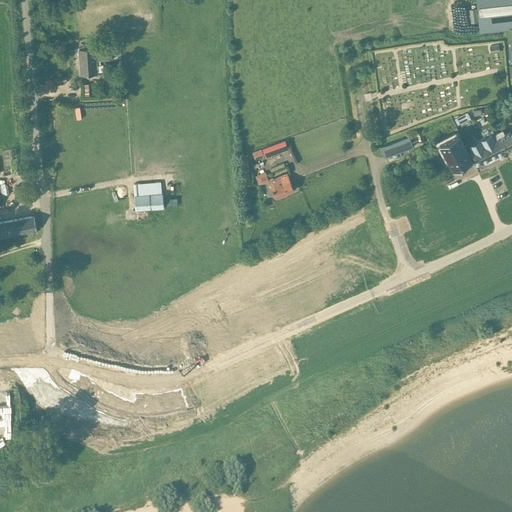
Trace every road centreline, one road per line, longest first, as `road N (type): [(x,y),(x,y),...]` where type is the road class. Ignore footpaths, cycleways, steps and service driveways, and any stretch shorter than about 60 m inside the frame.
road 1 (unclassified): [(48,361),(120,369),(232,355),(511,227)]
road 2 (unclassified): [(48,361),(47,241),(24,0)]
